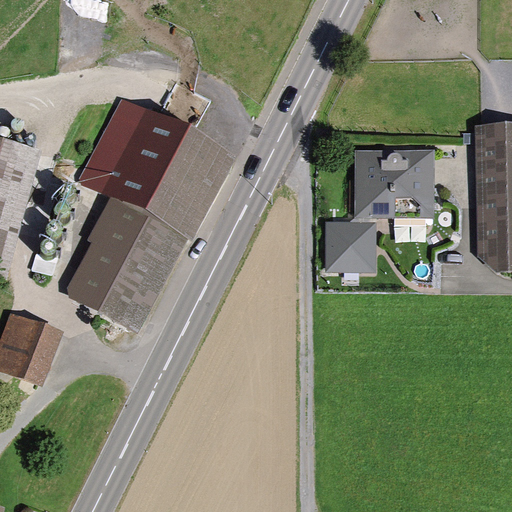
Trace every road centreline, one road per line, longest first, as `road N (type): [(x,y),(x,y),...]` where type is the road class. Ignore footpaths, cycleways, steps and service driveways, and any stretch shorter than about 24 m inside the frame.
road 1 (primary): [(92,511),(344,0)]
road 2 (track): [(271,147),(303,176),(303,511)]
road 3 (track): [(53,89),(99,81),(150,91),(264,160)]
